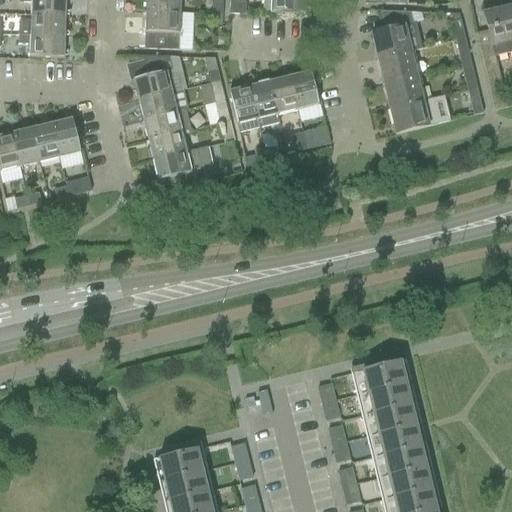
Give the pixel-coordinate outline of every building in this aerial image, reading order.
[(65,19),(65,0),(18,0),(19,6),(30,6),(30,18),(65,19)] [(180,16),(180,0),(146,0),(146,15),(180,16)] [(212,0),(212,9),(222,9),(222,0),(212,0)] [(229,0),(229,17),(242,17),(242,0),(229,0)] [(306,18),(306,0),(270,0),(270,17),(306,18)] [(511,17),(510,10),(484,17),(490,43),(479,45),(492,101),(495,113),(511,108),(511,96),(505,98),(495,58),(511,55),(510,54),(511,53),(511,17)] [(411,39),(408,27),(414,26),(411,14),(381,14),(386,33),(372,36),(378,61),(410,53),(407,40),(411,39)] [(180,38),(180,16),(146,15),(145,37),(145,51),(178,52),(178,38),(180,38)] [(459,16),(447,16),(454,43),(465,40),(459,16)] [(30,23),(22,23),(18,25),(17,38),(64,39),(65,19),(30,18),(30,23)] [(63,61),(64,39),(17,38),(17,47),(27,47),(27,56),(29,56),(29,60),(63,61)] [(469,59),(465,40),(454,43),(458,62),(469,59)] [(414,53),(410,53),(378,61),(384,86),(416,78),(413,65),(417,64),(414,53)] [(173,74),(170,60),(142,59),(147,80),(133,83),(138,104),(171,96),(167,76),(173,74)] [(215,61),(204,61),(210,87),(221,84),(220,83),(218,71),(215,61)] [(477,90),(472,71),(461,74),(466,92),(477,90)] [(310,75),(289,80),(298,114),(319,109),(310,75)] [(420,77),(416,78),(384,86),(390,111),(422,103),(419,89),(422,89),(420,77)] [(298,114),(289,80),(270,85),(278,119),(298,114)] [(221,84),(210,87),(213,98),(223,96),(221,84)] [(250,90),(260,131),(280,126),(278,119),(270,85),(250,90)] [(260,131),(250,90),(228,95),(238,136),(260,131)] [(481,108),(477,90),(466,92),(470,111),(481,108)] [(176,115),(171,96),(138,104),(143,124),(176,116),(176,115)] [(437,126),(432,107),(431,101),(422,103),(390,111),(396,136),(437,126)] [(216,113),(219,127),(229,124),(226,111),(216,113)] [(191,134),(185,113),(176,115),(176,116),(143,124),(147,144),(181,136),(191,134)] [(72,122),(51,127),(59,161),(80,156),(72,122)] [(222,138),(232,136),(229,124),(219,127),(222,138)] [(59,161),(51,127),(31,132),(40,166),(59,161)] [(40,166),(31,132),(11,137),(20,170),(40,166)] [(330,147),(327,132),(303,138),(307,153),(330,147)] [(186,156),(181,136),(147,144),(152,164),(186,156)] [(0,175),(20,170),(11,137),(0,139),(0,175)] [(307,153),(303,138),(290,141),(294,156),(307,153)] [(279,160),(276,149),(265,151),(267,162),(279,160)] [(255,159),(244,161),(247,173),(269,168),(267,162),(265,151),(254,154),(255,159)] [(186,156),(152,164),(158,185),(168,182),(171,194),(205,185),(197,153),(186,156)] [(91,193),(87,180),(65,185),(66,190),(68,199),(91,193)] [(56,202),(68,199),(66,190),(53,193),(56,202)] [(39,196),(27,199),(29,209),(42,207),(39,196)] [(29,209),(27,199),(14,203),(16,213),(29,209)] [(405,363),(350,376),(356,398),(404,386),(401,372),(407,370),(405,363)] [(331,386),(318,389),(320,398),(333,394),(331,386)] [(404,386),(356,398),(361,419),(415,405),(414,399),(408,401),(404,386)] [(335,403),(333,394),(320,398),(322,406),(335,403)] [(337,411),(335,403),(322,406),(324,414),(337,411)] [(415,405),(361,419),(366,440),(414,428),(411,413),(417,412),(415,405)] [(339,420),(337,411),(324,414),(326,423),(339,420)] [(341,427),(328,431),(330,439),(343,436),(341,427)] [(414,428),(366,440),(371,461),(425,447),(424,441),(418,443),(414,428)] [(345,444),(343,436),(330,439),(332,448),(345,444)] [(347,453),(345,444),(332,448),(334,456),(347,453)] [(246,454),(244,445),(231,448),(233,457),(246,454)] [(425,447),(371,461),(376,482),(425,470),(421,455),(427,454),(425,447)] [(161,468),(165,483),(201,474),(196,453),(201,452),(201,450),(154,462),(155,469),(161,468)] [(349,462),(347,453),(334,456),(336,465),(349,462)] [(248,462),(246,454),(233,457),(235,465),(248,462)] [(250,471),(248,462),(235,465),(237,474),(250,471)] [(351,469),(338,473),(340,481),(353,478),(351,469)] [(425,470),(376,482),(381,503),(436,489),(434,483),(428,485),(425,470)] [(252,479),(250,471),(237,474),(239,482),(252,479)] [(206,495),(201,474),(165,483),(168,497),(162,499),(164,506),(206,495)] [(355,486),(353,478),(340,481),(342,490),(355,486)] [(357,495),(355,486),(342,490),(344,498),(357,495)] [(256,496),(254,487),(241,490),(243,499),(256,496)] [(436,489),(381,503),(383,511),(434,511),(435,511),(431,497),(437,496),(436,489)] [(210,511),(206,495),(164,506),(165,511),(167,511),(172,511),(210,511)] [(360,503),(357,495),(344,498),(347,507),(360,503)] [(258,504),(256,496),(243,499),(246,507),(258,504)]
